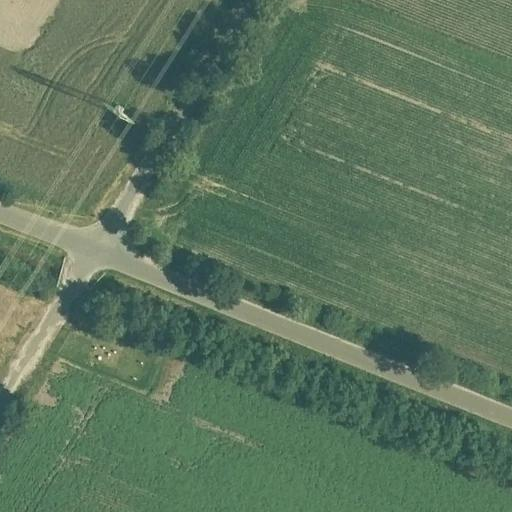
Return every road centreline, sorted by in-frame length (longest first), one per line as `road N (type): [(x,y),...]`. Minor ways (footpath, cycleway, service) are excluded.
road 1 (unclassified): [(95,247),(511,422)]
road 2 (unclassified): [(256,0),(95,247)]
road 3 (unclassified): [(95,247),(0,406)]
